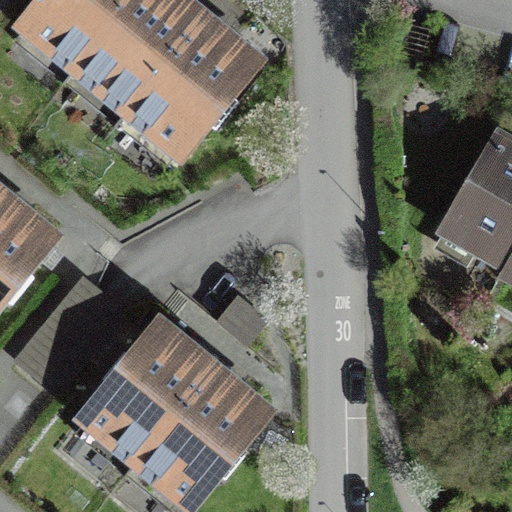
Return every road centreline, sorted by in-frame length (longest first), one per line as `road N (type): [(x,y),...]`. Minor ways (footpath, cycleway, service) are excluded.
road 1 (tertiary): [(317,0),(334,511)]
road 2 (unknown): [(141,289),(213,240),(325,237)]
